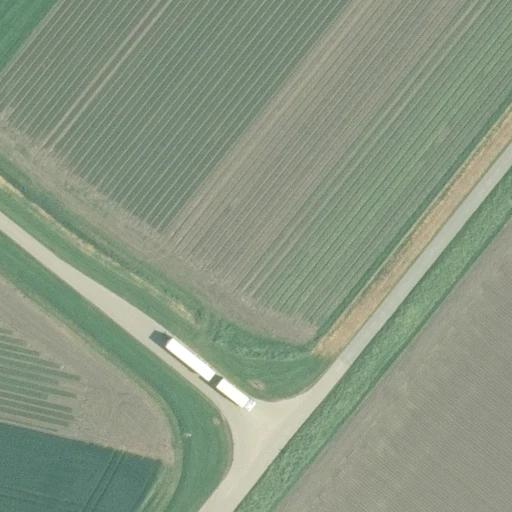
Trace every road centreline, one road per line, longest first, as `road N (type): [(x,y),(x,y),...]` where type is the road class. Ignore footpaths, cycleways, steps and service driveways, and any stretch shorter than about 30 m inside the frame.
road 1 (unclassified): [(277,438),(511,149)]
road 2 (unclassified): [(277,438),(0,222)]
